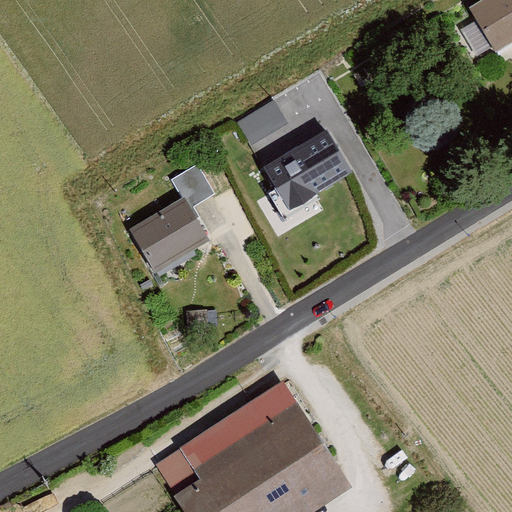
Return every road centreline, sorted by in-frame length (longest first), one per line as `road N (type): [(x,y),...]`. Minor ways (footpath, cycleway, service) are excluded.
road 1 (unclassified): [(511,194),(284,338),(0,488)]
road 2 (unknown): [(413,256),(356,146),(307,86)]
road 3 (unknown): [(284,338),(362,462),(370,481),(362,511)]
